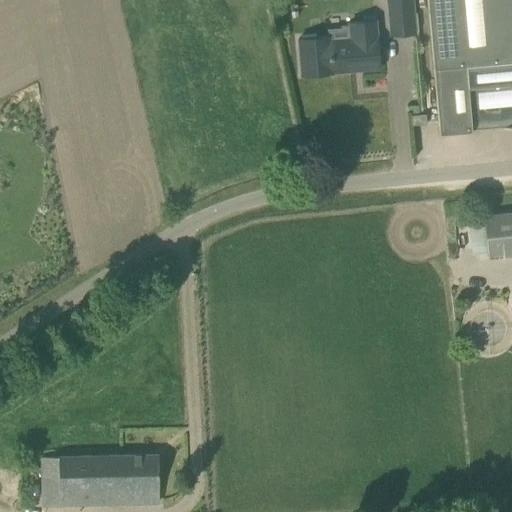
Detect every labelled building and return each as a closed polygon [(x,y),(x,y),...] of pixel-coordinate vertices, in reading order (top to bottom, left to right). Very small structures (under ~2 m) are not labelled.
[(387,0),(391,35),(415,33),(411,0),(387,0)] [(511,0),(427,0),(433,68),(439,132),(472,128),(503,127),(511,126),(511,0)] [(349,22),(351,38),(330,40),(329,35),(298,38),(302,75),(380,67),(375,19),(349,22)] [(410,114),(411,125),(427,123),(426,113),(410,114)] [(511,252),(511,212),(483,215),(488,255),(511,252)] [(157,454),(110,455),(41,456),(42,504),(158,502),(157,454)]
